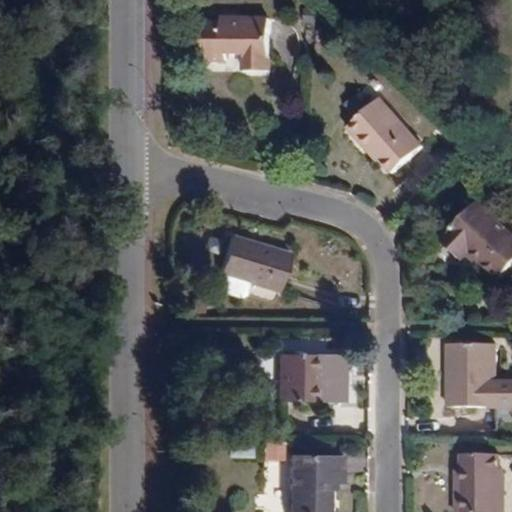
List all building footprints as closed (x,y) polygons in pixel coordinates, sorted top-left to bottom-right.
[(248,16),(248,21),(225,21),(201,21),(201,58),(230,59),(230,51),(247,52),(248,69),(271,69),(270,16),(248,16)] [(371,154),(373,152),(383,162),(395,174),(423,150),(383,101),(352,127),(361,137),(359,139),(371,154)] [(352,127),(350,129),(359,139),(361,137),(352,127)] [(371,154),(381,164),(383,162),(373,152),(371,154)] [(462,261),(471,252),(500,280),(511,267),(511,233),(479,203),(441,241),(462,261)] [(232,235),(220,273),(279,291),(291,254),(232,235)] [(449,380),(454,380),(454,408),(496,408),(497,345),(449,345),(449,380)] [(280,355),(282,402),(320,401),(319,355),(280,355)] [(260,440),(261,460),(282,459),(281,440),(260,440)] [(226,455),(249,456),(250,443),(226,442),(226,455)] [(289,455),(288,511),(330,511),(331,480),(344,479),(344,456),(289,455)] [(458,481),(456,511),(504,511),(505,489),(500,489),(500,455),(462,455),(462,481),(458,481)]
